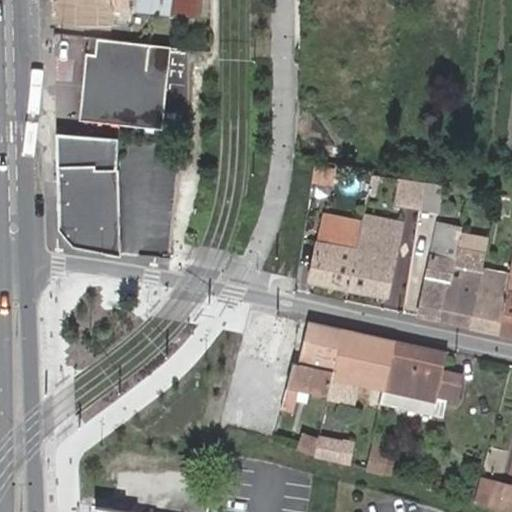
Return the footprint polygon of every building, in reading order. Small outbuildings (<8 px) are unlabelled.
[(50,0),(51,19),(107,26),(109,9),(169,15),(169,13),(170,0),(50,0)] [(170,0),(169,13),(197,16),(199,0),(170,0)] [(163,46),(89,37),(88,50),(95,51),(88,113),(155,120),(163,46)] [(72,246),(117,255),(117,168),(116,157),(121,157),(121,138),(58,137),(59,231),(72,246)] [(334,167),(319,165),(312,206),(326,209),(334,167)] [(423,184),(394,179),(390,203),(420,208),(423,184)] [(444,182),(427,180),(421,212),(440,214),(444,182)] [(363,221),(324,213),(319,245),(356,251),(363,221)] [(363,221),(356,251),(371,254),(375,234),(395,237),(398,220),(365,214),(363,221)] [(440,322),(453,261),(458,240),(461,227),(435,221),(429,257),(417,318),(440,322)] [(72,246),(59,231),(59,243),(72,246)] [(349,288),(387,296),(395,237),(375,234),(371,254),(356,251),(349,288)] [(349,288),(356,251),(319,245),(312,279),(349,288)] [(511,248),(499,334),(511,337),(511,248)] [(476,286),(481,265),(453,261),(440,322),(467,328),(476,286)] [(311,285),(348,291),(349,288),(312,279),(311,285)] [(506,290),(476,286),(467,328),(499,334),(506,290)] [(386,298),(387,296),(349,288),(348,291),(386,298)] [(307,322),(298,365),(297,377),(323,383),(321,394),(329,396),(333,379),(344,330),(307,322)] [(395,341),(344,330),(333,379),(385,391),(386,388),(395,341)] [(448,352),(395,341),(386,388),(438,400),(456,404),(462,376),(443,371),(448,352)] [(386,388),(385,391),(382,402),(433,414),(434,414),(438,400),(386,388)] [(280,444),(318,454),(320,440),(297,432),(295,437),(283,434),(280,444)] [(386,441),(372,437),(370,444),(369,447),(384,450),(384,448),(386,441)] [(320,440),(318,454),(341,461),(343,450),(351,452),(352,447),(320,440)] [(369,447),(364,466),(379,470),(384,450),(369,447)] [(343,450),(341,461),(348,463),(351,452),(343,450)] [(384,451),(384,450),(379,470),(380,470),(389,473),(394,453),(384,451)] [(364,466),(362,471),(378,476),(379,471),(379,470),(364,466)] [(511,484),(493,480),(486,505),(506,510),(511,484)]
